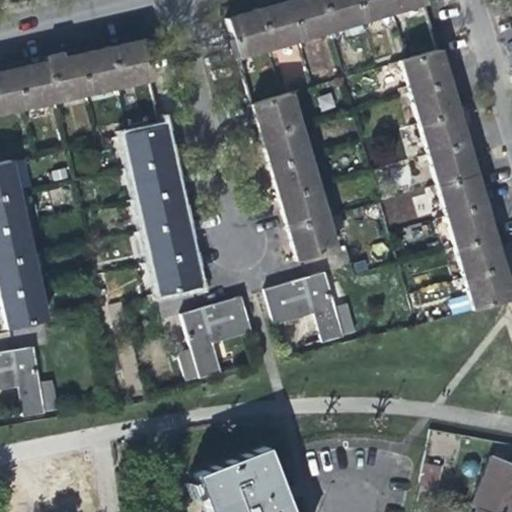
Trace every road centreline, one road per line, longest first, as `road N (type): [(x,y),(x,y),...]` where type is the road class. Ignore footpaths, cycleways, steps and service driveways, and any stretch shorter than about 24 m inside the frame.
road 1 (residential): [(177,0),(238,256)]
road 2 (residential): [(0,33),(129,0)]
road 3 (residential): [(476,0),(511,115)]
